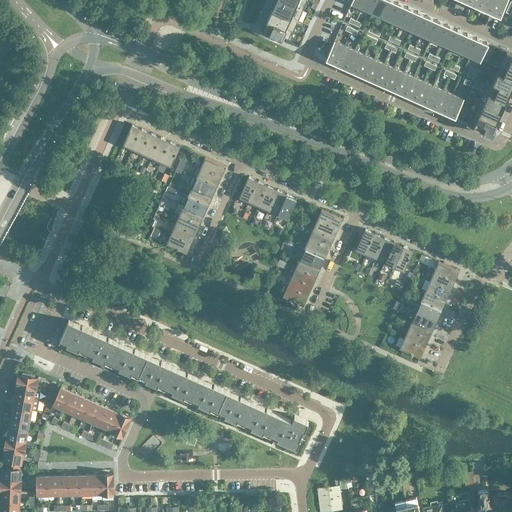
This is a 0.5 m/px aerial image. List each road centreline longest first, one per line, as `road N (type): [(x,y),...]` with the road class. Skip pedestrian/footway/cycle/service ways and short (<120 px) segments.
road 1 (residential): [(64,296),(41,351),(147,399),(122,457),(125,472),(305,475)]
road 2 (residential): [(305,475),(330,415),(64,296)]
road 3 (tertiary): [(241,108),(443,187),(484,189),(511,176)]
road 4 (residential): [(331,0),(305,56),(311,62),(499,149)]
road 5 (secondary): [(0,221),(85,76)]
road 6 (tertiary): [(241,108),(114,41)]
road 7 (tertiary): [(109,67),(241,108)]
road 8 (residential): [(483,268),(359,211)]
road 9 (residential): [(359,211),(243,159)]
road 10 (residential): [(64,296),(45,287),(37,292),(0,381)]
